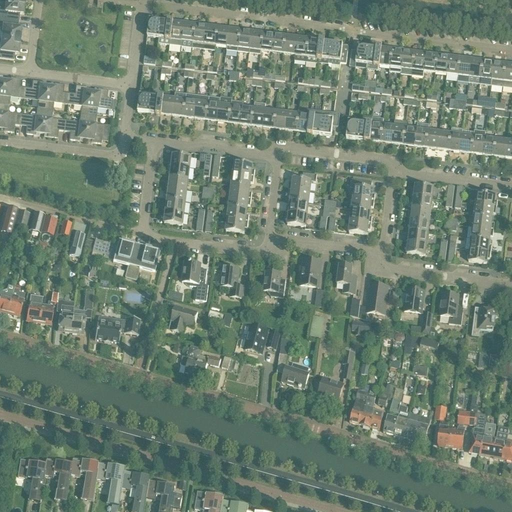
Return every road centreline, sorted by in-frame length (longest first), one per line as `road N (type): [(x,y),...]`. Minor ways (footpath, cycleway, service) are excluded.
road 1 (unclassified): [(511,485),(137,374)]
road 2 (residential): [(511,51),(141,4)]
road 3 (unclassified): [(137,374),(0,335)]
road 4 (residential): [(511,287),(390,268),(382,254)]
road 5 (residential): [(137,374),(174,241)]
road 6 (residential): [(0,140),(111,154),(125,134)]
road 7 (residential): [(393,171),(387,160),(287,147),(278,157)]
road 8 (residential): [(278,157),(154,142)]
